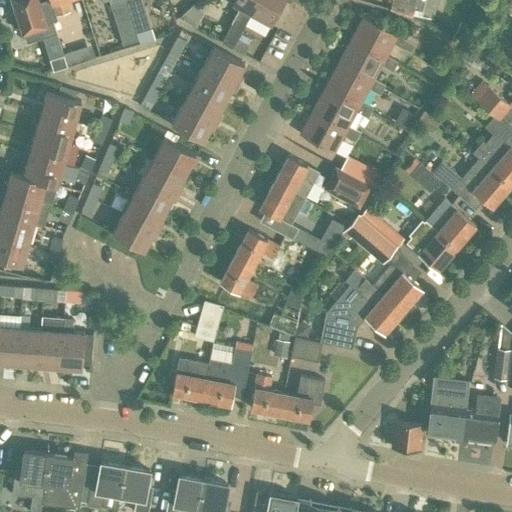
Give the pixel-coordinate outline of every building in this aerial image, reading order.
[(38,0),(12,0),(22,30),(39,24),(42,36),(56,32),(52,19),(45,21),(38,0)] [(70,10),(67,0),(39,0),(38,0),(45,21),(52,19),(56,18),(55,15),(70,10)] [(123,44),(137,39),(125,0),(119,0),(110,3),(123,44)] [(125,0),(137,39),(138,39),(136,31),(151,27),(142,0),(125,0)] [(230,0),(240,5),(221,40),(231,45),(231,46),(244,53),(250,44),(237,37),(251,11),(257,0),(230,0)] [(257,0),(251,11),(270,21),(281,0),(257,0)] [(414,0),(412,14),(433,19),(437,0),(414,0)] [(353,33),(351,36),(350,39),(384,58),(386,54),(393,42),(404,48),(411,51),(415,43),(405,38),(397,34),(362,15),(353,33)] [(170,47),(180,52),(186,40),(176,35),(170,47)] [(70,59),(94,51),(91,39),(66,47),(70,59)] [(392,70),(397,60),(386,54),(384,58),(350,39),(337,62),(372,81),(374,77),(381,64),(392,70)] [(202,64),(236,84),(241,76),(237,73),(243,62),(212,45),(202,64)] [(169,71),(180,52),(170,47),(159,66),(169,71)] [(63,54),(49,58),(53,70),(67,65),(63,54)] [(337,62),(328,78),(326,83),(324,85),(359,105),(361,101),(368,87),(380,93),(385,83),(374,77),(372,81),(337,62)] [(232,91),(236,84),(202,64),(191,83),(222,100),(229,89),(232,91)] [(159,90),(169,71),(159,66),(149,84),(159,90)] [(511,97),(509,101),(483,79),(470,93),(493,114),(497,117),(505,108),(511,114),(511,97)] [(216,111),(222,100),(191,83),(181,102),(217,122),(221,114),(216,111)] [(148,109),(159,90),(149,84),(139,104),(148,109)] [(324,85),(315,101),(315,103),(312,107),(311,109),(347,128),(349,124),(350,122),(357,111),(363,114),(367,116),(372,107),(361,101),(359,105),(324,85)] [(36,110),(75,121),(81,99),(47,90),(43,102),(39,101),(36,110)] [(212,129),(217,122),(181,102),(171,122),(202,139),(208,127),(212,129)] [(129,123),(133,110),(123,106),(117,119),(129,123)] [(298,133),(334,152),(344,134),(355,140),(360,130),(355,127),(349,124),(347,128),(311,109),(298,133)] [(69,142),(75,121),(36,110),(34,117),(38,119),(34,132),(69,142)] [(96,126),(106,131),(112,117),(111,117),(101,113),(96,126)] [(511,131),(511,130),(497,117),(493,114),(484,124),(496,135),(478,156),(490,166),(509,183),(511,179),(511,146),(504,140),(511,131)] [(101,143),(106,131),(96,126),(91,139),(100,143),(101,143)] [(63,162),(69,142),(34,132),(31,143),(27,142),(25,152),(63,162)] [(153,155),(183,171),(190,160),(194,162),(199,154),(164,135),(153,155)] [(104,153),(115,158),(116,155),(121,157),(124,149),(108,142),(104,153)] [(57,183),(63,162),(25,152),(23,159),(26,161),(23,172),(12,169),(12,170),(57,183)] [(79,166),(90,170),(95,157),(84,153),(79,166)] [(106,179),(115,158),(104,153),(98,167),(99,168),(96,174),(106,179)] [(273,180),(292,190),(304,197),(318,170),(287,153),(273,180)] [(177,183),(183,171),(153,155),(143,174),(178,192),(182,185),(177,183)] [(490,205),(509,183),(490,166),(478,156),(461,176),(441,159),(432,170),(459,193),(466,184),(490,205)] [(419,161),(409,173),(413,177),(423,165),(419,161)] [(359,206),(371,184),(361,178),(335,164),(322,187),(359,206)] [(361,178),(371,184),(378,171),(368,165),(361,178)] [(84,183),(90,170),(79,166),(74,179),(83,183),(84,183)] [(57,184),(57,183),(12,170),(9,182),(5,181),(2,190),(39,201),(45,181),(57,184)] [(173,201),(178,192),(143,174),(133,193),(164,209),(169,199),(173,201)] [(304,197),(292,190),(273,180),(259,206),(290,223),(290,222),(304,197)] [(87,192),(98,198),(102,186),(92,182),(87,192)] [(0,212),(33,221),(39,201),(2,190),(0,197),(4,198),(0,211),(0,212)] [(92,211),(98,198),(87,192),(81,207),(92,211)] [(63,206),(73,210),(79,197),(78,197),(68,193),(63,206)] [(157,221),(164,209),(133,193),(123,212),(158,230),(161,223),(157,221)] [(424,219),(455,246),(475,224),(443,197),(424,219)] [(356,214),(393,246),(402,237),(365,205),(359,213),(358,212),(356,214)] [(68,223),(73,210),(63,206),(57,219),(67,223),(68,223)] [(0,234),(27,242),(33,221),(0,212),(0,234)] [(153,239),(158,230),(123,212),(112,231),(143,248),(149,236),(153,239)] [(385,256),(393,246),(356,214),(341,232),(349,238),(351,235),(382,262),(385,258),(389,262),(371,283),(402,309),(421,286),(385,256)] [(455,246),(424,219),(423,220),(421,218),(408,233),(410,235),(405,241),(436,268),(455,246)] [(292,236),(303,242),(308,231),(298,226),(292,236)] [(233,254),(252,264),(259,250),(271,257),(278,244),(247,228),(233,254)] [(0,257),(21,264),(27,242),(0,234),(0,257)] [(48,248),(59,251),(63,238),(52,235),(48,248)] [(55,264),(59,251),(48,248),(44,261),(55,264)] [(245,277),(252,264),(233,254),(219,280),(250,297),(258,284),(245,277)] [(364,315),(383,331),(402,309),(371,283),(352,266),(344,275),(354,283),(352,286),(358,291),(349,301),(336,298),(335,297),(325,309),(324,317),(356,323),(364,315)] [(14,284),(1,283),(0,290),(0,292),(14,294),(14,284)] [(294,333),(301,291),(291,285),(280,315),(274,312),(268,323),(294,333)] [(29,296),(43,297),(43,287),(30,286),(29,296)] [(64,299),(65,288),(43,287),(43,297),(64,299)] [(213,339),(223,304),(204,299),(194,334),(213,339)] [(59,364),(63,316),(42,314),(41,326),(40,326),(37,367),(46,368),(46,363),(59,364)] [(63,316),(59,364),(71,365),(70,370),(80,371),(84,330),(72,329),(73,317),(63,316)] [(320,340),(321,340),(352,346),(356,325),(356,323),(324,317),(320,340)] [(16,361),(19,325),(0,322),(0,364),(3,365),(3,360),(16,361)] [(511,350),(511,331),(501,322),(498,346),(497,346),(493,376),(507,378),(508,378),(511,350)] [(37,367),(40,326),(19,325),(16,361),(27,362),(27,367),(37,367)] [(321,340),(320,340),(294,335),(291,354),(318,359),(321,340)] [(204,376),(200,398),(230,403),(233,384),(244,386),(253,338),(243,336),(242,341),(235,340),(231,361),(223,359),(219,379),(204,376)] [(200,398),(204,376),(191,373),(194,360),(177,357),(171,392),(200,398)] [(279,412),(283,391),(270,389),(272,375),(256,372),(249,407),(279,412)] [(426,431),(460,435),(464,406),(467,377),(433,373),(426,431)] [(283,391),(279,412),(308,418),(312,401),(319,403),(324,378),(299,374),(295,393),(283,391)] [(464,406),(460,435),(493,439),(498,401),(476,398),(475,407),(464,406)] [(419,447),(423,422),(393,418),(390,444),(419,447)] [(41,502),(48,453),(23,449),(20,470),(15,469),(11,493),(32,496),(30,510),(40,511),(41,502)] [(41,502),(78,508),(83,472),(70,470),(72,456),(48,453),(41,502)] [(120,493),(125,464),(102,460),(99,476),(91,474),(86,503),(100,506),(102,497),(101,496),(102,489),(120,493)] [(133,511),(134,511),(147,511),(153,485),(146,483),(149,469),(125,464),(120,493),(118,502),(135,505),(133,511)] [(196,511),(203,478),(179,473),(176,489),(170,487),(164,511),(196,511)] [(203,478),(196,511),(230,511),(231,511),(228,511),(231,499),(225,498),(228,482),(203,478)] [(294,511),(298,496),(297,496),(296,500),(270,495),(270,491),(269,491),(266,510),(254,508),(257,488),(256,488),(251,511),(294,511)] [(336,511),(339,504),(337,504),(337,508),(310,503),(311,499),(310,499),(307,511),(336,511)]
